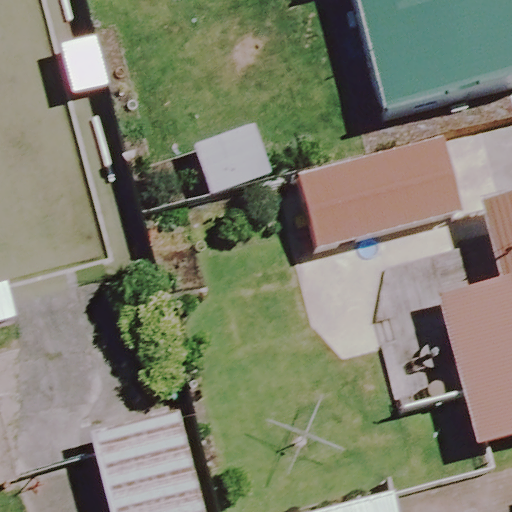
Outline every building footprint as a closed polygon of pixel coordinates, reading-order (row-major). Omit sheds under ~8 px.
[(511,93),(511,26),(504,0),(318,0),(319,0),(337,0),(376,133),(511,93)] [(263,195),(246,128),(178,146),(195,212),(263,195)] [(448,233),(433,166),(291,199),(307,266),(448,233)] [(511,207),(476,216),(497,299),(432,316),(469,459),(511,448),(511,207)] [(0,333),(8,331),(0,302),(0,333)] [(189,511),(169,428),(82,450),(97,511),(189,511)] [(385,511),(384,503),(348,511),(385,511)]
